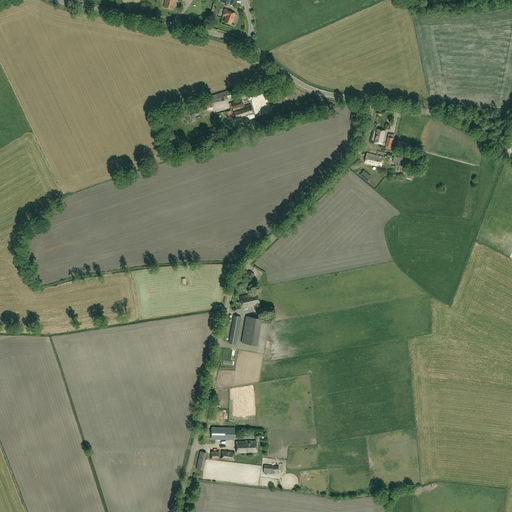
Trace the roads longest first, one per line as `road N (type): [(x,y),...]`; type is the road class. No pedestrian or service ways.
road 1 (unclassified): [(174,511),(234,277),(359,151),(372,102)]
road 2 (unclassified): [(244,44),(56,0)]
road 3 (unclassified): [(511,156),(444,117),(372,102)]
road 4 (unclassified): [(372,102),(309,88),(244,44)]
